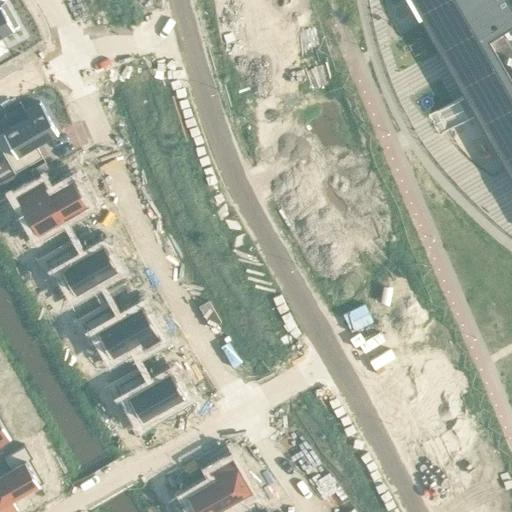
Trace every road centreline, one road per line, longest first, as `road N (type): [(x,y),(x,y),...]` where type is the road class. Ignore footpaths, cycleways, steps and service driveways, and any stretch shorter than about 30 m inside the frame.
road 1 (residential): [(231,403),(159,279),(63,58)]
road 2 (residential): [(231,403),(45,511)]
road 3 (tertiary): [(327,346),(420,511)]
road 4 (residential): [(308,511),(231,403)]
road 5 (residential): [(63,58),(185,27)]
